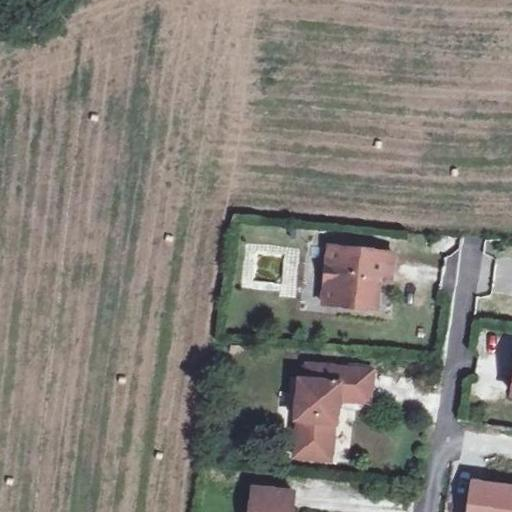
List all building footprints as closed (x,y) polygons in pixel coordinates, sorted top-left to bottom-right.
[(332,255),(328,294),(347,296),(345,313),(380,317),(383,288),(394,290),(397,261),(377,259),(376,265),(366,264),(367,258),(332,255)] [(347,296),(328,294),(327,312),(345,313),(347,296)] [(308,364),(305,382),(315,383),(318,365),(308,364)] [(315,383),(305,382),(298,381),(293,425),(300,426),(312,427),(309,446),(298,445),(296,462),(333,467),(338,424),(343,424),(346,400),(371,402),(374,371),(318,365),(315,383)] [(300,426),(298,445),(309,446),(312,427),(300,426)] [(511,511),(511,488),(479,484),(474,511),(511,511)] [(262,493),(259,511),(301,511),(303,499),(262,493)]
